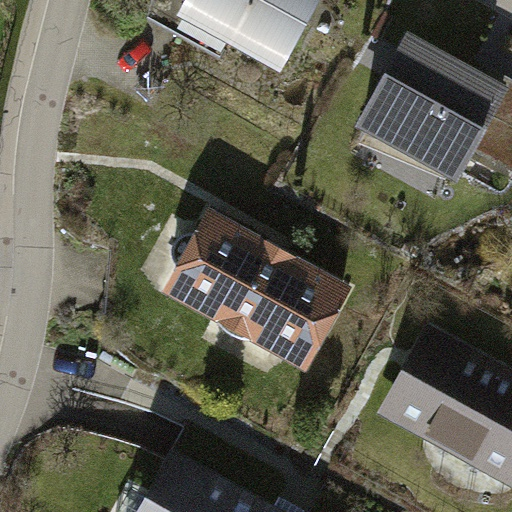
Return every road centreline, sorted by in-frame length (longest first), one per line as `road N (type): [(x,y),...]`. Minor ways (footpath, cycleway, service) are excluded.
road 1 (unknown): [(9,391),(72,378),(139,388),(309,457)]
road 2 (residential): [(68,0),(37,153),(37,263)]
road 3 (residential): [(37,263),(26,348),(0,416)]
